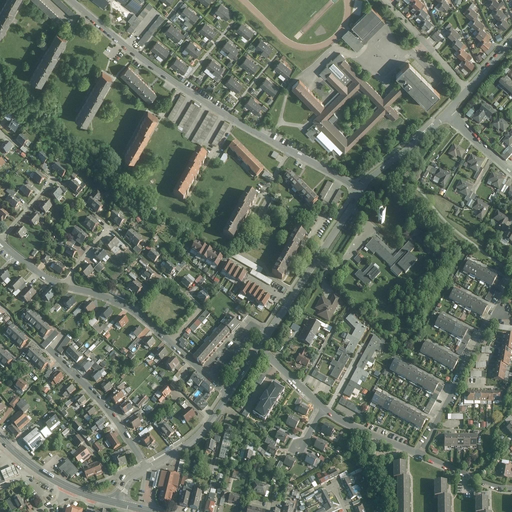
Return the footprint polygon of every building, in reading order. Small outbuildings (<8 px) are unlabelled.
[(6,0),(4,5),(13,11),(19,0),(6,0)] [(65,23),(40,0),(33,0),(62,27),(65,23)] [(75,14),(60,0),(53,0),(71,17),(75,14)] [(135,1),(133,0),(108,0),(123,14),(135,1)] [(423,4),(419,0),(412,0),(415,2),(412,5),(417,10),(423,4)] [(444,11),(450,5),(444,0),(439,0),(439,1),(441,2),(438,6),(444,11)] [(494,10),(499,4),(495,0),(490,0),(489,1),(492,3),(489,7),(494,10)] [(131,33),(153,6),(149,2),(127,29),(131,33)] [(215,10),(221,15),(227,8),(221,3),(215,10)] [(422,20),(428,14),(422,8),(425,6),(423,4),(417,10),(414,14),(416,16),(422,20)] [(471,21),(477,14),(472,10),(475,6),(473,4),(467,10),(469,12),(465,16),(471,21)] [(499,21),(503,17),(505,15),(499,10),(502,6),(499,4),(494,10),(497,13),(494,17),(499,21)] [(0,11),(0,22),(7,27),(15,11),(13,11),(4,5),(0,11)] [(180,13),(186,18),(192,10),(187,6),(180,13)] [(227,8),(221,15),(226,20),(233,13),(227,8)] [(370,8),(341,35),(357,52),(386,23),(370,8)] [(192,10),(186,18),(192,24),(199,16),(192,10)] [(427,31),(432,24),(427,19),(431,16),(428,14),(422,20),(419,24),(427,31)] [(477,30),(482,24),(476,19),(478,17),(477,16),(478,14),(477,14),(471,21),(474,23),(472,26),(477,30)] [(142,46),(164,18),(160,15),(138,42),(142,46)] [(505,32),(510,25),(504,20),(505,19),(503,17),(499,21),(501,23),(498,26),(505,32)] [(199,30),(205,35),(212,27),(205,22),(199,30)] [(236,31),(241,35),(248,28),(242,23),(236,31)] [(452,40),(459,33),(453,28),(454,27),(452,26),(453,25),(449,23),(445,27),(451,31),(447,35),(452,40)] [(165,32),(171,37),(177,29),(171,24),(165,32)] [(482,42),(488,35),(482,30),(485,26),(482,24),(477,30),(480,33),(476,37),(482,42)] [(212,27),(205,35),(211,40),(217,32),(212,27)] [(248,28),(241,35),(247,40),(253,33),(248,28)] [(177,29),(171,37),(177,42),(184,35),(177,29)] [(55,31),(45,48),(56,55),(66,38),(55,31)] [(442,37),(435,32),(431,37),(438,43),(442,37)] [(458,50),(463,43),(458,39),(461,35),(459,33),(452,40),(455,42),(452,46),(458,50)] [(489,54),(495,48),(490,43),(491,42),(489,40),(491,38),(488,35),(482,42),(483,43),(480,47),(489,54)] [(254,47),(260,52),(267,44),(261,39),(254,47)] [(151,49),(157,54),(163,46),(158,41),(151,49)] [(184,49),(190,53),(196,46),(190,41),(184,49)] [(220,48),(226,53),(232,46),(227,41),(220,48)] [(462,60),(468,54),(463,49),(466,46),(463,43),(458,50),(460,52),(457,56),(462,60)] [(267,44),(260,52),(266,57),(272,49),(267,44)] [(163,46),(157,54),(163,59),(170,52),(163,46)] [(196,46),(190,53),(196,58),(202,50),(196,46)] [(232,46),(226,53),(232,58),(238,51),(232,46)] [(45,48),(37,62),(50,70),(58,56),(56,55),(45,48)] [(298,79),(291,87),(319,115),(312,121),(314,123),(307,129),(329,151),(332,147),(339,154),(342,151),(344,153),(385,114),(392,122),(400,114),(391,105),(408,88),(427,107),(440,94),(408,62),(395,75),(399,80),(381,96),(344,59),(345,58),(340,53),(332,60),(331,59),(326,65),(319,73),(338,91),(324,105),(298,79)] [(462,65),(468,71),(474,66),(469,61),(473,58),(468,54),(462,60),(465,62),(462,65)] [(240,65),(246,69),(252,62),(247,57),(240,65)] [(171,65),(177,70),(183,62),(177,58),(171,65)] [(206,67),(211,72),(217,64),(212,60),(206,67)] [(274,69),(280,74),(286,66),(280,61),(274,69)] [(28,77),(41,85),(50,70),(37,62),(28,77)] [(183,62),(177,70),(182,75),(189,67),(183,62)] [(252,62),(246,69),(252,74),(258,67),(252,62)] [(217,64),(211,72),(216,76),(223,69),(217,64)] [(134,87),(143,79),(130,65),(121,73),(134,87)] [(503,69),(511,76),(511,74),(511,70),(506,65),(503,69)] [(286,66),(280,74),(285,78),(292,71),(286,66)] [(92,89),(102,94),(112,78),(102,73),(92,89)] [(224,84),(230,88),(237,81),(231,76),(224,84)] [(441,81),(445,85),(450,81),(445,77),(441,81)] [(504,89),(510,82),(505,77),(498,85),(504,89)] [(259,85),(266,91),(272,83),(265,78),(259,85)] [(157,93),(143,79),(134,87),(148,102),(157,93)] [(237,81),(230,88),(236,93),(242,85),(237,81)] [(272,83),(266,91),(272,96),(278,88),(272,83)] [(83,103),(94,110),(103,95),(102,94),(92,89),(83,103)] [(171,120),(184,98),(180,95),(167,117),(171,120)] [(285,102),(280,106),(300,126),(304,122),(301,119),(304,117),(306,119),(310,115),(291,95),(287,100),(291,104),(289,106),(285,102)] [(245,105),(250,110),(257,102),(251,98),(245,105)] [(257,102),(250,110),(255,114),(262,107),(257,102)] [(75,117),(86,124),(94,110),(83,103),(75,117)] [(185,133),(199,109),(190,104),(176,128),(185,133)] [(497,115),(483,104),(472,119),(479,124),(485,116),(489,119),(491,117),(494,119),(497,115)] [(140,125),(149,130),(158,117),(147,110),(139,125),(140,125)] [(199,147),(216,118),(208,113),(190,142),(199,147)] [(509,125),(499,116),(491,125),(498,131),(500,129),(504,132),(509,125)] [(11,120),(5,127),(11,132),(17,126),(11,120)] [(216,146),(229,124),(224,122),(212,144),(216,146)] [(132,140),(142,146),(150,131),(149,130),(140,125),(132,140)] [(510,147),(511,144),(511,130),(509,134),(507,132),(504,136),(506,137),(502,141),(509,147),(510,147)] [(21,135),(15,141),(22,147),(28,141),(21,135)] [(123,154),(133,160),(142,146),(132,140),(123,154)] [(248,155),(234,141),(227,148),(241,162),(248,155)] [(5,142),(0,147),(0,148),(6,154),(12,148),(5,142)] [(465,151),(453,144),(447,154),(455,158),(456,156),(461,159),(464,154),(465,151)] [(511,154),(511,148),(510,147),(509,147),(507,149),(508,149),(504,155),(502,154),(500,156),(506,161),(511,154)] [(190,165),(199,171),(207,156),(198,151),(189,165),(190,165)] [(42,153),(36,159),(43,165),(49,159),(42,153)] [(229,157),(224,154),(220,161),(224,164),(229,157)] [(262,169),(248,155),(241,162),(255,176),(262,169)] [(483,161),(471,155),(466,162),(471,165),(469,168),(476,172),(477,172),(480,167),(483,161)] [(57,163),(52,169),(61,178),(67,172),(57,163)] [(182,179),(192,185),(201,171),(199,171),(190,165),(182,179)] [(483,169),(480,167),(477,172),(476,172),(473,178),(477,180),(483,169)] [(451,175),(439,168),(434,176),(441,180),(438,185),(444,188),(451,175)] [(303,186),(289,172),(282,178),(297,193),(303,186)] [(504,179),(492,172),(487,181),(492,183),(491,185),(498,189),(499,189),(501,184),(504,179)] [(38,173),(32,179),(39,185),(45,179),(38,173)] [(173,194),(183,200),(192,185),(182,179),(173,194)] [(472,187),(460,180),(455,188),(460,190),(459,192),(466,196),(467,197),(470,191),(472,187)] [(74,181),(68,187),(77,196),(85,186),(82,183),(80,186),(74,181)] [(321,199),(323,201),(333,184),(328,181),(320,196),(322,197),(321,199)] [(504,185),(501,184),(499,189),(498,189),(496,193),(499,194),(500,192),(504,185)] [(508,188),(504,185),(500,192),(505,195),(508,188)] [(27,186),(21,192),(28,198),(33,191),(30,189),(27,186)] [(317,200),(303,186),(297,193),(311,207),(317,200)] [(56,200),(62,193),(59,191),(56,187),(50,194),(56,200)] [(6,192),(12,197),(15,193),(9,188),(6,192)] [(336,208),(344,193),(339,190),(331,205),(336,208)] [(241,206),(249,211),(258,197),(248,191),(239,205),(241,206)] [(473,193),(470,191),(467,197),(466,196),(464,200),(468,202),(469,199),(473,193)] [(87,204),(97,213),(103,206),(99,202),(103,196),(98,192),(94,197),(93,197),(87,204)] [(12,197),(7,203),(14,209),(20,203),(12,197)] [(472,208),(475,202),(469,199),(468,202),(466,206),(472,208)] [(489,207),(476,200),(475,202),(472,208),(478,212),(475,217),(481,220),(489,207)] [(46,214),(52,206),(45,201),(39,208),(46,214)] [(261,229),(276,204),(271,201),(256,226),(261,229)] [(328,210),(331,205),(323,201),(320,206),(328,210)] [(232,220),(242,227),(251,212),(249,211),(241,206),(232,220)] [(114,211),(109,218),(119,227),(125,220),(114,211)] [(509,218),(497,211),(493,219),(499,223),(496,228),(502,230),(502,231),(505,226),(509,218)] [(34,227),(40,220),(34,215),(28,221),(34,227)] [(89,217),(83,226),(92,233),(99,224),(95,221),(96,220),(92,216),(91,218),(89,217)] [(381,217),(377,222),(382,226),(386,222),(381,217)] [(224,234),(234,240),(242,227),(232,220),(224,234)] [(508,227),(505,226),(502,231),(502,230),(500,233),(504,235),(506,231),(508,227)] [(21,239),(26,232),(20,227),(15,234),(21,239)] [(76,228),(71,235),(78,240),(76,242),(81,246),(88,237),(76,228)] [(288,245),(296,251),(304,236),(295,230),(286,244),(288,245)] [(143,240),(132,231),(125,238),(136,247),(136,248),(137,248),(143,240)] [(427,234),(421,231),(418,236),(424,239),(427,234)] [(72,248),(76,243),(67,236),(63,240),(72,248)] [(112,252),(120,244),(112,237),(104,245),(112,252)] [(373,240),(366,247),(374,255),(375,253),(392,268),(390,270),(399,278),(404,272),(406,274),(417,261),(409,254),(415,248),(409,243),(393,258),(373,240)] [(196,242),(191,250),(198,254),(202,246),(196,242)] [(198,254),(197,255),(202,258),(207,248),(202,246),(202,245),(202,246),(198,254)] [(279,259),(290,265),(298,252),(296,251),(288,245),(279,259)] [(69,247),(64,254),(72,259),(77,252),(69,247)] [(207,248),(202,258),(207,261),(207,260),(211,252),(212,252),(212,251),(207,248)] [(101,262),(107,256),(100,250),(94,256),(101,262)] [(160,257),(153,251),(147,257),(154,263),(160,257)] [(211,252),(207,260),(213,263),(213,264),(217,256),(212,252),(211,252)] [(261,274),(264,268),(235,253),(233,258),(253,269),(250,274),(270,285),(273,280),(261,274)] [(50,258),(44,254),(41,261),(46,264),(50,258)] [(213,263),(212,265),(217,268),(223,258),(218,255),(217,255),(217,256),(213,264),(213,263)] [(363,260),(358,255),(353,260),(358,264),(363,260)] [(270,273),(281,280),(290,265),(279,259),(270,273)] [(227,262),(222,272),(227,274),(227,275),(232,266),(232,265),(227,262)] [(463,271),(470,275),(476,265),(469,262),(463,271)] [(57,263),(52,270),(61,275),(65,268),(57,263)] [(176,269),(169,263),(163,269),(170,275),(176,269)] [(86,279),(93,271),(86,264),(79,272),(86,279)] [(355,276),(367,287),(381,273),(372,265),(363,274),(359,271),(355,276)] [(481,269),(476,265),(470,275),(475,278),(481,269)] [(227,274),(226,276),(231,278),(236,269),(232,266),(227,275),(227,274)] [(236,269),(231,278),(236,281),(236,280),(241,272),(236,269)] [(487,272),(481,269),(475,278),(481,282),(487,272)] [(0,280),(3,283),(10,276),(3,270),(0,273),(0,280)] [(155,275),(148,270),(143,276),(149,281),(155,275)] [(241,272),(236,280),(236,281),(241,283),(244,279),(246,274),(241,271),(241,272)] [(493,275),(487,272),(481,282),(487,285),(493,275)] [(498,278),(493,275),(487,285),(492,288),(498,278)] [(499,276),(498,278),(492,288),(486,300),(491,302),(503,278),(499,276)] [(15,293),(24,283),(18,277),(9,287),(15,293)] [(193,283),(187,278),(181,284),(188,289),(193,283)] [(143,288),(136,282),(129,290),(136,296),(143,288)] [(243,289),(240,294),(245,297),(247,295),(252,287),(248,285),(244,290),(243,289)] [(252,287),(247,295),(255,301),(261,292),(262,292),(253,286),(252,287)] [(27,303),(36,294),(29,287),(20,297),(27,303)] [(134,298),(111,288),(109,293),(131,303),(134,298)] [(449,299),(455,303),(460,293),(455,290),(449,299)] [(43,297),(48,302),(54,296),(49,291),(43,297)] [(209,297),(203,292),(197,298),(204,304),(209,297)] [(255,301),(259,304),(265,295),(261,292),(255,301)] [(466,296),(460,293),(455,303),(460,306),(466,296)] [(265,295),(259,304),(264,308),(270,299),(265,295)] [(321,297),(314,309),(319,312),(317,316),(329,322),(342,299),(333,295),(330,302),(321,297)] [(472,299),(466,296),(460,306),(466,309),(472,299)] [(69,310),(76,303),(70,297),(63,304),(69,310)] [(477,302),(472,299),(466,309),(472,312),(477,302)] [(88,315),(95,308),(89,302),(85,306),(82,309),(83,309),(88,315)] [(483,305),(477,302),(472,312),(477,315),(483,305)] [(488,308),(483,305),(477,315),(483,318),(488,308)] [(107,320),(113,314),(107,308),(101,315),(107,320)] [(23,319),(28,324),(37,315),(35,313),(34,314),(30,311),(23,319)] [(194,333),(210,314),(206,311),(190,329),(194,333)] [(37,315),(28,324),(33,329),(41,321),(37,318),(39,316),(37,315)] [(228,315),(221,323),(222,325),(223,325),(230,332),(232,333),(239,325),(228,315)] [(360,341),(367,328),(361,325),(351,315),(346,320),(355,330),(351,337),(360,341)] [(121,329),(128,322),(122,316),(115,324),(121,329)] [(435,326),(441,329),(446,320),(441,316),(435,326)] [(92,327),(97,322),(93,318),(88,324),(92,327)] [(303,330),(315,337),(321,326),(309,320),(303,330)] [(452,323),(446,320),(441,329),(446,332),(452,323)] [(41,321),(33,329),(38,334),(47,325),(46,323),(45,324),(41,321)] [(457,326),(452,323),(446,332),(452,335),(457,326)] [(4,334),(10,339),(17,331),(13,328),(15,327),(13,325),(4,334)] [(47,325),(38,334),(44,339),(51,330),(48,327),(49,326),(47,325)] [(223,325),(219,330),(226,336),(228,338),(229,336),(227,335),(230,332),(223,325)] [(136,338),(142,331),(136,326),(130,333),(136,338)] [(463,329),(457,326),(452,335),(457,338),(463,329)] [(468,332),(463,329),(457,338),(463,341),(468,332)] [(219,330),(215,335),(222,341),(224,343),(225,341),(223,340),(226,336),(219,330)] [(315,337),(303,330),(298,340),(310,347),(315,337)] [(469,330),(468,332),(463,341),(456,353),(461,356),(474,332),(469,330)] [(17,331),(10,339),(15,344),(24,335),(22,333),(21,334),(17,331)] [(58,335),(55,331),(41,346),(45,350),(58,335)] [(24,335),(15,344),(20,349),(28,341),(24,338),(25,336),(24,335)] [(215,335),(210,339),(218,346),(220,347),(221,346),(219,344),(222,341),(215,335)] [(360,341),(351,337),(349,335),(346,340),(351,342),(346,351),(352,354),(352,355),(360,341)] [(374,336),(363,355),(371,359),(376,351),(380,353),(382,348),(379,346),(381,342),(374,336)] [(150,349),(155,342),(150,337),(144,344),(150,349)] [(61,355),(71,341),(66,338),(56,351),(61,355)] [(134,348),(136,345),(140,341),(138,339),(131,346),(134,348)] [(210,339),(206,344),(214,350),(215,352),(217,350),(215,349),(218,346),(210,339)] [(206,344),(202,349),(209,355),(211,357),(213,355),(211,354),(214,350),(206,344)] [(420,354),(426,357),(431,347),(425,344),(420,354)] [(108,345),(105,349),(109,353),(113,349),(108,345)] [(66,353),(71,358),(77,352),(72,347),(66,353)] [(431,347),(426,357),(431,360),(437,350),(431,347)] [(77,352),(71,358),(76,363),(82,357),(81,356),(86,351),(84,348),(78,353),(77,352)] [(161,362),(168,354),(162,348),(155,356),(161,362)] [(338,363),(345,367),(352,354),(346,351),(340,348),(338,352),(342,355),(338,363)] [(25,357),(30,362),(39,352),(37,351),(35,350),(34,350),(32,349),(25,357)] [(202,349),(198,353),(205,360),(207,361),(208,360),(207,358),(209,355),(202,349)] [(442,353),(437,350),(431,360),(437,363),(442,353)] [(2,351),(0,353),(0,364),(9,355),(6,353),(5,354),(2,351)] [(39,352),(30,362),(36,367),(43,358),(41,357),(42,356),(40,355),(41,354),(39,352)] [(198,353),(194,358),(203,366),(204,364),(203,363),(205,360),(198,353)] [(448,356),(442,353),(437,363),(442,366),(448,356)] [(306,368),(310,360),(300,354),(296,362),(306,368)] [(9,355),(0,364),(5,369),(12,361),(10,359),(11,358),(9,357),(10,356),(9,355)] [(356,368),(357,369),(363,372),(368,363),(373,365),(375,361),(371,359),(363,355),(356,368)] [(453,359),(448,356),(442,366),(448,369),(453,359)] [(43,358),(36,367),(41,371),(49,362),(48,360),(47,362),(43,358)] [(173,372),(180,364),(173,359),(166,367),(173,372)] [(459,362),(453,359),(448,369),(453,372),(459,362)] [(89,364),(86,361),(80,368),(86,373),(94,365),(91,362),(89,364)] [(330,377),(337,381),(345,367),(338,363),(333,361),(330,365),(335,368),(330,377)] [(400,364),(394,361),(389,370),(395,374),(400,364)] [(406,367),(400,364),(395,374),(401,377),(406,367)] [(411,370),(406,367),(401,377),(406,380),(411,370)] [(91,378),(96,383),(102,377),(101,376),(105,372),(102,369),(98,373),(96,372),(91,378)] [(357,369),(350,382),(357,385),(362,376),(367,379),(369,375),(363,372),(357,369)] [(52,373),(49,370),(46,374),(47,375),(44,377),(47,380),(50,377),(49,376),(52,373)] [(416,373),(411,370),(406,380),(411,382),(416,373)] [(335,382),(314,371),(311,376),(332,387),(335,382)] [(54,387),(63,378),(57,372),(48,381),(54,387)] [(197,373),(190,380),(199,388),(200,386),(205,380),(197,373)] [(422,376),(416,373),(411,382),(417,386),(422,376)] [(256,382),(261,385),(266,377),(261,374),(256,382)] [(428,379),(422,376),(417,386),(423,388),(428,379)] [(433,382),(428,379),(423,388),(428,391),(433,382)] [(20,380),(14,388),(17,390),(18,390),(19,389),(22,392),(27,386),(20,380)] [(101,388),(106,394),(112,388),(111,387),(115,383),(112,380),(108,384),(107,383),(101,388)] [(205,380),(200,386),(207,393),(202,399),(206,402),(211,396),(210,394),(215,389),(205,380)] [(286,390),(271,381),(253,412),(267,420),(286,390)] [(350,382),(343,395),(350,399),(355,390),(360,392),(362,388),(357,385),(350,382)] [(439,385),(433,382),(428,391),(434,394),(439,385)] [(440,383),(439,385),(434,394),(424,412),(429,415),(445,386),(440,383)] [(69,395),(74,389),(69,384),(63,390),(65,392),(61,396),(64,398),(68,394),(69,395)] [(165,387),(159,393),(162,395),(160,398),(163,401),(165,398),(171,393),(165,387)] [(110,399),(116,406),(125,398),(119,392),(110,399)] [(382,397),(377,394),(371,403),(377,406),(382,397)] [(80,407),(86,401),(81,396),(75,402),(76,403),(74,405),(77,408),(79,406),(80,407)] [(137,403),(142,408),(148,399),(143,396),(137,403)] [(17,397),(11,404),(15,407),(21,400),(17,397)] [(199,397),(194,403),(201,410),(203,407),(205,407),(207,405),(207,404),(200,397),(199,397)] [(388,400),(382,397),(377,406),(382,409),(388,400)] [(365,411),(341,399),(339,404),(362,416),(365,411)] [(393,403),(388,400),(382,409),(388,413),(393,403)] [(19,431),(30,422),(24,415),(31,409),(23,401),(17,407),(20,410),(9,420),(13,424),(7,429),(16,439),(21,434),(19,431)] [(182,401),(180,404),(185,409),(188,407),(182,401)] [(128,403),(120,409),(125,416),(133,410),(128,403)] [(399,406),(393,403),(388,413),(393,416),(399,406)] [(310,408),(303,405),(299,412),(307,416),(310,408)] [(404,409),(399,406),(393,416),(399,419),(404,409)] [(90,418),(96,413),(91,407),(85,413),(86,414),(82,417),(85,420),(89,417),(90,418)] [(189,408),(181,415),(187,422),(195,415),(189,408)] [(410,412),(404,409),(399,419),(404,422),(410,412)] [(247,418),(250,413),(245,410),(242,414),(247,418)] [(415,415),(410,412),(404,422),(410,425),(415,415)] [(52,414),(43,422),(49,429),(55,425),(59,421),(52,414)] [(421,418),(415,415),(410,425),(415,428),(421,418)] [(140,416),(129,423),(134,431),(141,426),(139,423),(143,421),(140,416)] [(300,421),(291,416),(287,424),(296,429),(300,421)] [(98,430),(105,424),(100,418),(93,424),(94,426),(90,429),(93,433),(97,429),(98,430)] [(426,421),(421,418),(415,428),(421,431),(426,421)] [(336,428),(326,423),(322,432),(331,436),(336,428)] [(174,433),(167,425),(160,430),(168,439),(174,433)] [(33,453),(47,442),(41,435),(37,430),(23,442),(33,453)] [(47,430),(41,435),(47,442),(53,436),(47,430)] [(289,435),(280,431),(276,438),(285,443),(289,435)] [(220,458),(228,459),(232,433),(224,432),(220,458)] [(121,446),(113,435),(106,440),(113,451),(121,446)] [(85,443),(79,436),(72,442),(78,449),(85,443)] [(149,436),(142,442),(146,447),(149,445),(151,447),(156,444),(149,436)] [(328,444),(318,439),(314,447),(324,452),(328,444)] [(205,450),(213,452),(216,442),(207,440),(205,450)] [(93,445),(98,453),(102,450),(97,442),(93,445)] [(279,449),(271,444),(266,452),(275,456),(279,449)] [(78,453),(74,457),(78,463),(82,459),(84,461),(90,456),(83,446),(76,451),(78,453)] [(123,449),(112,456),(117,471),(127,467),(126,464),(127,463),(126,460),(127,459),(123,449)] [(241,454),(240,458),(243,459),(251,461),(251,459),(254,460),(255,455),(252,454),(253,453),(247,452),(245,451),(245,454),(242,453),(241,454)] [(318,460),(309,455),(305,462),(314,467),(318,460)] [(297,460),(288,456),(284,463),(293,468),(297,460)] [(78,473),(67,460),(63,463),(64,464),(57,470),(61,475),(62,473),(68,479),(69,478),(71,480),(78,473)] [(86,462),(82,466),(86,478),(95,474),(96,476),(103,473),(98,462),(89,465),(90,467),(89,468),(86,462)] [(397,478),(406,478),(406,463),(394,463),(394,478),(397,478)] [(500,472),(499,477),(508,478),(509,473),(510,474),(511,466),(500,464),(499,472),(500,472)] [(208,471),(217,473),(219,467),(210,465),(208,471)] [(1,473),(5,482),(12,479),(18,477),(15,468),(8,471),(1,473)] [(331,472),(327,474),(331,480),(340,475),(336,468),(330,471),(331,472)] [(234,470),(232,478),(239,480),(242,472),(234,470)] [(162,471),(161,474),(153,472),(151,481),(154,482),(153,489),(161,490),(158,501),(163,502),(172,503),(174,494),(176,494),(177,488),(178,489),(180,475),(162,471)] [(318,479),(321,485),(331,480),(327,474),(324,475),(322,472),(317,475),(319,478),(318,479)] [(314,475),(308,478),(311,484),(317,481),(314,475)] [(342,482),(347,491),(353,487),(351,484),(353,483),(350,478),(342,482)] [(397,478),(397,492),(410,492),(410,478),(406,478),(397,478)] [(435,497),(439,498),(448,498),(448,482),(435,482),(435,497)] [(254,483),(252,493),(256,493),(262,494),(261,495),(265,496),(266,492),(268,492),(269,487),(267,486),(268,486),(254,483)] [(195,486),(190,508),(199,510),(203,492),(200,492),(201,487),(195,486)] [(184,487),(180,505),(188,507),(193,489),(184,487)] [(353,487),(347,491),(351,499),(358,496),(353,487)] [(324,490),(319,493),(321,498),(324,502),(329,499),(324,490)] [(397,492),(397,507),(410,507),(410,492),(397,492)] [(210,493),(205,511),(207,511),(212,511),(215,501),(215,500),(216,495),(210,493)] [(241,496),(231,493),(229,501),(239,504),(241,496)] [(489,511),(489,498),(486,498),(486,493),(475,493),(474,499),(476,499),(476,511),(489,511)] [(25,506),(21,497),(14,500),(19,509),(25,506)] [(13,511),(17,509),(10,498),(5,501),(11,511),(13,511)] [(439,498),(438,511),(451,511),(451,498),(448,498),(439,498)] [(324,509),(318,511),(325,511),(326,511),(325,511),(334,508),(329,499),(324,502),(321,503),(323,507),(323,506),(324,509)] [(355,506),(356,511),(363,511),(366,510),(363,503),(355,506)]
